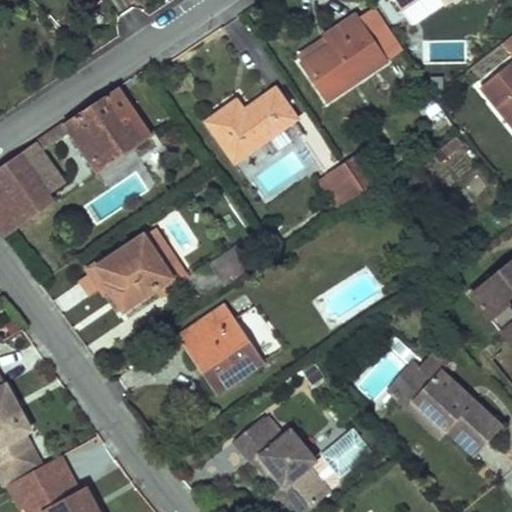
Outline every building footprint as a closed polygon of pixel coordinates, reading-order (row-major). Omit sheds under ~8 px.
[(391,0),(401,15),(422,0),(437,0),(444,8),(457,0),(391,0)] [(333,43),(304,62),(329,100),(387,63),(357,17),(328,35),(333,43)] [(511,34),(501,43),(511,55),(511,61),(481,86),(511,125),(511,34)] [(333,43),(328,35),(299,55),(304,62),(333,43)] [(71,132),(98,173),(153,138),(119,88),(65,123),(71,132)] [(246,113),(238,101),(208,120),(235,162),(297,120),(277,89),(253,104),(255,108),(246,113)] [(65,123),(55,130),(61,139),(71,132),(65,123)] [(37,142),(43,150),(61,139),(55,130),(37,142)] [(463,145),(457,137),(443,149),(449,157),(463,145)] [(37,142),(21,153),(47,195),(57,188),(65,184),(43,150),(37,142)] [(268,187),(315,169),(307,150),(260,167),(268,187)] [(0,228),(5,235),(62,198),(57,188),(47,195),(21,153),(0,166),(0,228)] [(360,153),(346,162),(366,191),(379,183),(360,153)] [(366,191),(346,162),(325,176),(345,206),(366,191)] [(108,285),(122,308),(124,311),(157,290),(162,298),(190,280),(158,231),(147,238),(146,235),(99,266),(110,283),(108,285)] [(211,265),(225,287),(256,266),(242,245),(211,265)] [(511,343),(511,261),(470,295),(491,320),(496,315),(506,327),(500,331),(510,343),(511,343)] [(110,283),(99,266),(89,272),(115,313),(122,308),(108,285),(110,283)] [(226,308),(179,337),(215,395),(262,365),(226,308)] [(496,315),(491,320),(500,331),(506,327),(496,315)] [(412,399),(447,432),(474,458),(504,427),(442,368),(448,361),(436,350),(421,367),(433,378),(412,399)] [(433,378),(421,367),(394,395),(440,439),(447,432),(412,399),(433,378)] [(30,430),(0,375),(0,446),(1,446),(9,459),(31,447),(24,434),(30,430)] [(281,439),(264,418),(234,442),(251,465),(256,461),(268,476),(274,471),(285,486),(279,490),(296,511),(305,511),(331,492),(338,486),(317,460),(292,429),(281,439)] [(0,463),(9,459),(1,446),(0,446),(0,463)] [(21,495),(68,469),(60,454),(8,482),(21,506),(26,503),(21,495)] [(83,496),(68,469),(21,495),(26,503),(30,511),(102,511),(92,491),(83,496)] [(274,471),(268,476),(279,490),(285,486),(274,471)] [(296,511),(279,490),(272,496),(284,511),(296,511)]
